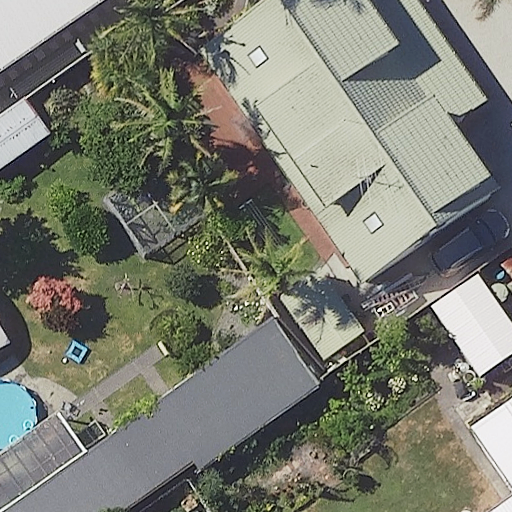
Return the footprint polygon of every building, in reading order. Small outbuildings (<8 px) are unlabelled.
[(0,0),(0,79),(114,0),(0,0)] [(394,0),(373,15),(362,0),(285,0),(207,55),(370,288),(495,200),(447,130),(492,98),(423,0),(394,0)] [(0,185),(59,135),(26,97),(0,119),(0,185)] [(511,307),(487,272),(442,304),(486,367),(511,349),(511,307)] [(137,511),(318,393),(275,329),(76,459),(38,400),(0,425),(0,511),(137,511)] [(511,367),(456,404),(511,490),(511,367)]
